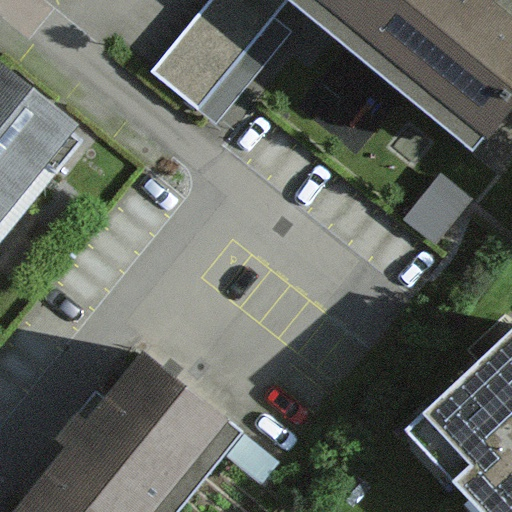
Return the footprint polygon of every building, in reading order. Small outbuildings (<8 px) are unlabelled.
[(511,120),(511,17),(491,0),(224,0),(158,80),(201,116),(298,1),(483,155),(511,120)] [(0,236),(83,139),(0,69),(0,236)] [(472,212),(442,188),(405,232),(436,257),(472,212)] [(511,511),(511,346),(407,445),(470,511),(511,511)] [(193,511),(242,452),(143,373),(87,443),(76,435),(55,460),(66,469),(30,511),(193,511)]
